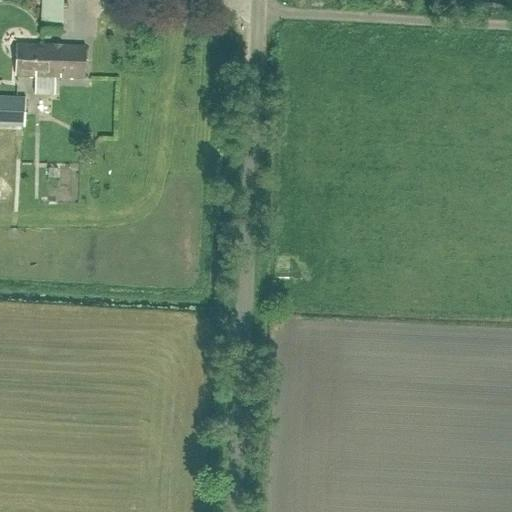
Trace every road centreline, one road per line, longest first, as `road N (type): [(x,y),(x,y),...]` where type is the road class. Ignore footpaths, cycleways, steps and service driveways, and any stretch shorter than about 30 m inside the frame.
road 1 (unclassified): [(232,511),(254,0)]
road 2 (track): [(254,10),(511,23)]
